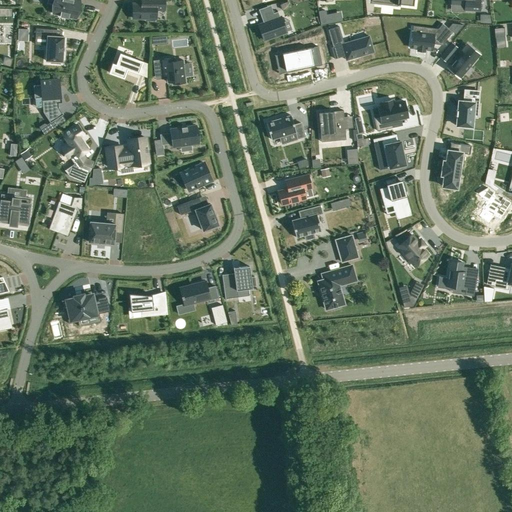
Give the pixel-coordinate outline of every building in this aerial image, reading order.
[(80,0),(77,0),(55,0),(55,4),(53,13),(61,15),(60,16),(68,18),(68,16),(76,18),(80,0)] [(156,9),(164,9),(164,0),(141,0),(142,4),(133,3),(133,18),(146,18),(146,20),(155,20),(155,18),(156,18),(156,9)] [(451,0),(451,4),(465,4),(464,10),(481,10),(481,0),(451,0)] [(288,1),(280,4),(282,10),(290,7),(288,1)] [(264,22),(258,24),(264,40),(287,32),(286,31),(283,22),(281,16),(280,17),(278,11),(274,13),(272,10),(263,13),(266,21),(264,22)] [(325,10),(319,11),(321,24),(327,23),(326,15),(325,10)] [(484,14),(484,23),(492,23),(491,15),(484,14)] [(412,31),(410,47),(417,48),(417,50),(424,51),(425,49),(432,50),(433,44),(442,45),(452,32),(442,23),(438,29),(433,34),(412,31)] [(339,26),(328,29),(333,47),(331,47),(335,59),(345,55),(346,59),(346,60),(347,59),(357,56),(363,55),(373,52),(373,51),(369,37),(369,36),(368,36),(344,43),(339,26)] [(505,27),(495,28),(495,36),(505,35),(504,28),(505,28),(505,27)] [(60,61),(61,61),(62,61),(62,60),(63,53),(63,51),(63,46),(64,37),(64,36),(63,36),(62,36),(53,36),(53,29),(36,28),(35,35),(47,36),(46,59),(46,60),(47,60),(50,61),(50,63),(60,64),(60,61)] [(452,43),(447,49),(452,54),(457,48),(452,43)] [(318,46),(282,53),(285,70),(322,63),(318,46)] [(463,49),(448,67),(460,77),(475,59),(463,49)] [(113,63),(109,72),(113,73),(126,78),(126,75),(125,75),(127,68),(138,73),(142,61),(130,56),(130,57),(120,53),(116,64),(113,63)] [(173,58),(161,59),(161,61),(154,62),(155,76),(167,75),(168,82),(173,82),(173,84),(185,83),(184,76),(192,75),(191,63),(183,64),(182,59),(174,60),(173,58)] [(50,123),(63,114),(59,107),(58,103),(62,103),(61,87),(59,88),(59,79),(41,81),(41,85),(33,85),(34,98),(35,98),(36,107),(43,107),(43,112),(50,123)] [(456,115),(456,116),(458,116),(457,126),(458,126),(458,125),(462,125),(462,127),(464,128),(474,129),(474,128),(473,128),(473,126),(474,126),(474,122),(474,117),(475,117),(472,116),(473,112),(473,109),(473,104),(474,104),(474,103),(477,103),(478,101),(479,91),(474,91),(474,97),(464,96),(463,101),(460,101),(460,100),(459,100),(458,110),(456,109),(456,110),(457,110),(457,115),(456,115)] [(380,117),(374,118),(376,131),(391,127),(390,120),(401,118),(407,117),(404,101),(393,103),(392,99),(380,102),(381,106),(377,107),(380,117)] [(343,110),(318,112),(321,141),(336,140),(335,137),(345,136),(345,128),(344,116),(343,110)] [(291,115),(266,123),(271,139),(295,132),(297,138),(305,136),(301,123),(294,125),(291,115)] [(44,134),(51,130),(47,125),(44,123),(39,126),(44,134)] [(68,157),(70,156),(77,167),(73,177),(84,182),(92,162),(85,159),(82,154),(88,150),(80,137),(84,134),(77,124),(68,130),(66,132),(63,134),(69,142),(61,147),(68,157)] [(181,127),(170,129),(173,147),(199,143),(196,125),(187,127),(186,126),(186,127),(182,127),(181,127)] [(357,134),(356,134),(357,139),(363,137),(362,133),(364,132),(362,126),(357,128),(358,134),(357,134)] [(387,135),(372,139),(376,156),(386,154),(389,167),(389,168),(392,167),(392,169),(403,167),(403,165),(405,164),(403,156),(403,155),(403,154),(402,151),(402,150),(402,149),(400,141),(398,141),(389,143),(387,135)] [(109,167),(120,166),(123,165),(123,164),(131,163),(132,168),(133,168),(148,166),(149,166),(148,162),(145,137),(128,139),(129,148),(121,149),(121,146),(106,148),(109,167)] [(357,140),(356,140),(357,146),(369,143),(368,138),(357,140)] [(443,161),(441,174),(444,175),(443,186),(457,188),(462,153),(470,154),(471,145),(459,144),(458,152),(450,150),(448,150),(446,161),(443,161)] [(23,152),(27,158),(32,155),(28,148),(23,152)] [(357,153),(342,155),(343,165),(358,163),(357,153)] [(19,167),(26,163),(21,157),(15,161),(19,167)] [(307,159),(297,162),(299,168),(308,165),(307,159)] [(203,162),(181,172),(190,191),(211,181),(203,162)] [(308,175),(296,178),(286,180),(286,181),(288,188),(278,191),(282,204),(305,198),(303,190),(311,188),(308,175)] [(387,186),(379,188),(382,199),(383,199),(383,198),(384,198),(386,206),(394,204),(398,217),(406,214),(407,215),(410,214),(409,210),(404,192),(405,192),(406,192),(402,180),(396,181),(395,177),(385,180),(387,186)] [(482,198),(475,202),(483,207),(484,208),(479,216),(489,223),(494,215),(500,219),(506,223),(511,216),(511,215),(511,207),(509,206),(511,203),(503,197),(501,200),(493,195),(495,192),(488,187),(478,193),(481,197),(482,198)] [(0,201),(0,206),(0,207),(0,211),(0,220),(10,222),(10,223),(10,224),(16,224),(16,223),(27,224),(26,224),(27,224),(30,198),(26,198),(24,197),(8,196),(7,195),(3,195),(2,195),(1,200),(1,201),(0,201)] [(59,201),(49,229),(68,236),(78,208),(81,209),(82,197),(74,197),(71,205),(59,201)] [(180,215),(195,209),(192,200),(177,205),(180,215)] [(215,216),(213,212),(210,204),(195,209),(203,230),(205,229),(206,232),(217,227),(216,225),(218,224),(215,216)] [(303,216),(300,217),(301,218),(291,220),(296,237),(304,235),(305,240),(314,237),(313,233),(321,230),(317,214),(322,213),(320,205),(301,210),(301,211),(303,216)] [(99,242),(103,243),(114,244),(114,241),(114,232),(121,232),(123,214),(115,213),(115,223),(106,223),(90,221),(88,242),(99,242)] [(404,233),(396,240),(400,244),(398,246),(415,266),(428,255),(423,248),(417,240),(412,234),(407,238),(404,233)] [(358,257),(351,235),(335,240),(342,262),(358,257)] [(447,277),(446,285),(465,288),(464,294),(473,295),(473,296),(474,296),(474,295),(473,295),(474,290),(475,290),(477,277),(465,275),(465,272),(461,271),(462,266),(463,262),(450,260),(447,277)] [(335,270),(322,274),(323,279),(318,281),(326,309),(331,308),(332,310),(340,307),(339,305),(344,304),(339,285),(356,280),(352,265),(343,267),(343,268),(335,270)] [(233,268),(234,273),(235,283),(223,284),(225,299),(238,297),(237,290),(248,288),(252,288),(249,266),(233,268)] [(490,268),(487,284),(495,285),(496,280),(510,282),(511,282),(511,269),(506,269),(505,271),(503,271),(490,268)] [(185,305),(193,303),(209,298),(210,300),(219,298),(215,286),(207,288),(205,281),(191,285),(191,283),(190,283),(191,285),(180,288),(182,295),(181,296),(182,298),(183,298),(185,305)] [(409,296),(412,306),(413,306),(423,285),(416,282),(409,296)] [(484,286),(485,301),(492,301),(494,288),(484,286)] [(167,312),(166,302),(155,303),(154,295),(154,294),(152,295),(140,294),(129,293),(130,307),(131,311),(141,310),(141,314),(153,313),(166,312),(166,314),(167,314),(167,312)] [(66,312),(65,312),(69,326),(71,326),(80,324),(87,322),(86,320),(98,317),(109,315),(106,301),(105,301),(98,302),(97,303),(98,305),(93,306),(92,302),(91,299),(87,300),(87,299),(83,300),(83,299),(83,298),(74,300),(73,300),(73,301),(74,302),(70,303),(70,304),(66,304),(66,305),(67,306),(66,307),(67,311),(68,312),(66,312)] [(222,305),(211,308),(216,325),(227,322),(222,305)] [(0,310),(0,329),(11,327),(7,309),(0,310)] [(235,311),(228,312),(231,324),(236,323),(235,311)]
